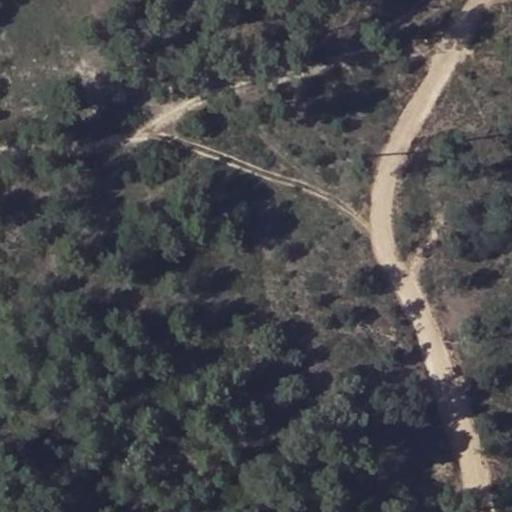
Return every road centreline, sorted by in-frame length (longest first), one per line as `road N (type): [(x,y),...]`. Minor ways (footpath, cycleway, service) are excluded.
road 1 (track): [(477,0),(399,135),(379,230),(446,390),(480,511)]
road 2 (track): [(379,230),(321,194),(145,131),(48,156),(0,153)]
road 3 (track): [(459,32),(214,93),(145,131)]
